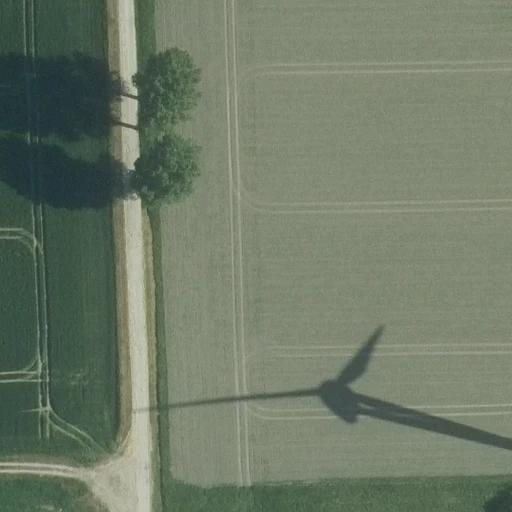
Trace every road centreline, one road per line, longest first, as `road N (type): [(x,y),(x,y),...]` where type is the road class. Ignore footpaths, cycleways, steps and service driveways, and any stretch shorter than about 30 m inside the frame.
road 1 (unclassified): [(142,511),(126,0)]
road 2 (track): [(140,483),(0,485)]
